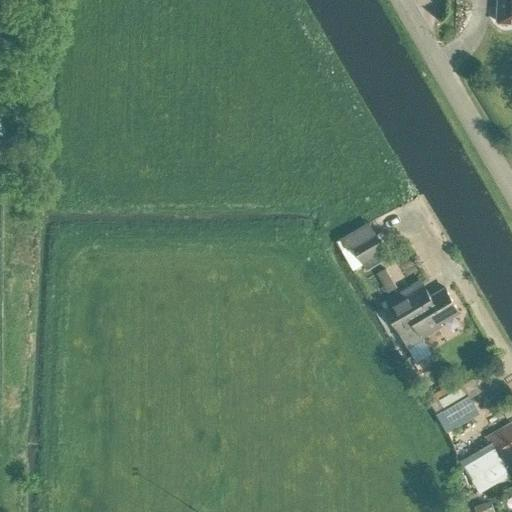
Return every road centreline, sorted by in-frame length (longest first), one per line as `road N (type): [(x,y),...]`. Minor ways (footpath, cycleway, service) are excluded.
road 1 (unclassified): [(511,193),(401,0)]
road 2 (residential): [(511,363),(418,214)]
